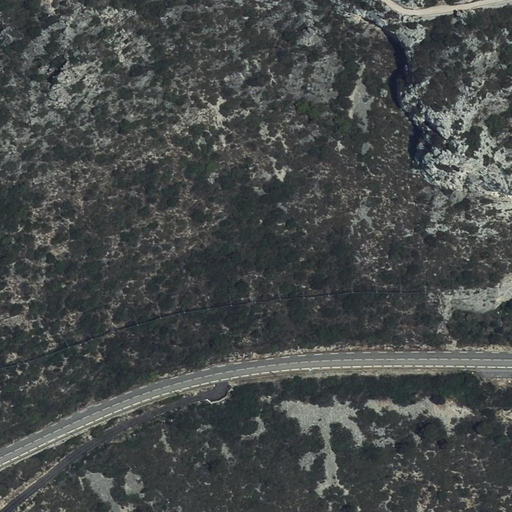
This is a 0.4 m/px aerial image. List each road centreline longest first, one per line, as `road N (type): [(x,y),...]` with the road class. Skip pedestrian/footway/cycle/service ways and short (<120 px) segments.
road 1 (secondary): [(0,458),(168,384),(265,363),(511,359)]
road 2 (track): [(220,372),(217,389),(109,431),(3,511)]
